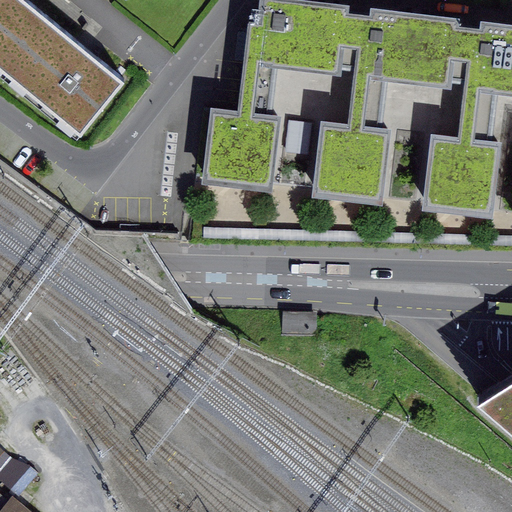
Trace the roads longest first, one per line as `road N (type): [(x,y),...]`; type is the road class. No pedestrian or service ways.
road 1 (secondary): [(511,291),(0,271)]
road 2 (residential): [(233,0),(109,154),(65,156),(0,108)]
